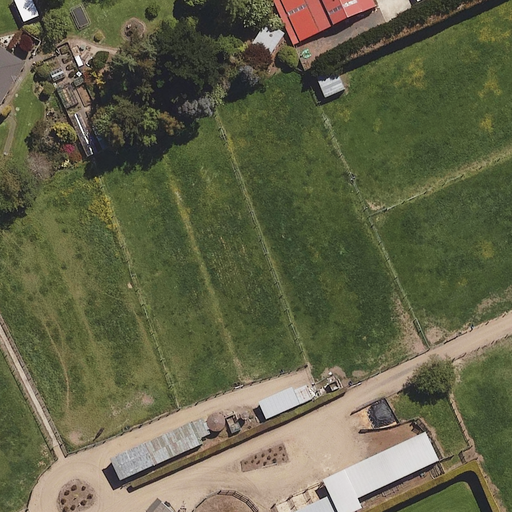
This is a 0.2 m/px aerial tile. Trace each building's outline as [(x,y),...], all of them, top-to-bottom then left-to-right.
[(39,17),(30,0),(16,0),(14,1),(24,24),(39,17)] [(274,0),(294,45),(375,9),(370,0),(274,0)] [(285,36),(268,23),(252,44),(269,57),(285,36)] [(0,105),(22,70),(0,56),(0,105)] [(338,76),(319,83),(325,99),(344,92),(338,76)] [(311,401),(305,385),(260,403),(266,420),(311,401)] [(202,445),(193,425),(112,462),(122,482),(202,445)] [(438,463),(425,437),(324,484),(331,498),(301,511),(357,511),(361,511),(357,501),(438,463)] [(170,511),(159,502),(150,511),(170,511)]
